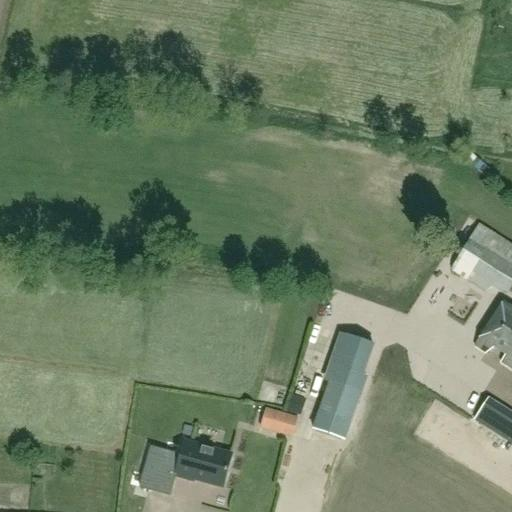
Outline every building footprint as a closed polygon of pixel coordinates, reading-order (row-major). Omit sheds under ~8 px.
[(511,284),(511,245),(479,224),(471,237),(450,271),(460,277),(470,284),(485,293),(486,292),(492,288),(505,295),(511,284)] [(511,308),(503,303),(475,346),(486,353),(494,348),(505,355),(500,362),(511,369),(511,308)] [(511,511),(511,477),(510,476),(511,468),(511,467),(479,456),(481,449),(358,406),(368,377),(364,375),(376,344),(340,333),(323,382),(328,383),(319,414),(302,462),(398,496),(393,511),(511,511)] [(511,413),(488,398),(474,421),(511,444),(511,413)] [(296,418),(266,409),(261,427),(291,437),(296,418)] [(222,488),(231,455),(184,442),(180,456),(150,448),(139,488),(170,496),(175,476),(194,482),(194,480),(222,488)]
